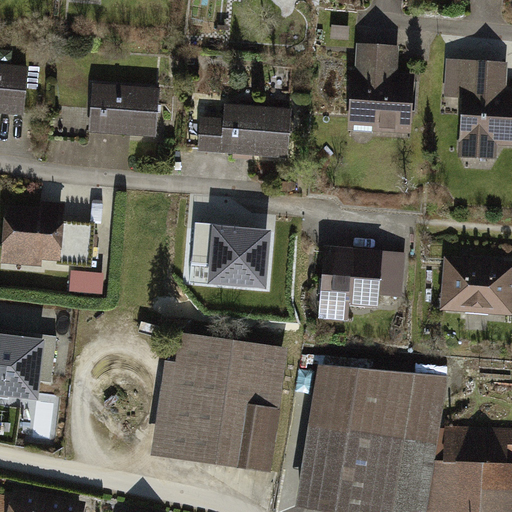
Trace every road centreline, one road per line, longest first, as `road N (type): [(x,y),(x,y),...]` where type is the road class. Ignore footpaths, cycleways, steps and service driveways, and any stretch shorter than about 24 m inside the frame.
road 1 (residential): [(0,166),(220,183),(246,190),(262,207),(416,223)]
road 2 (residential): [(240,511),(0,456)]
